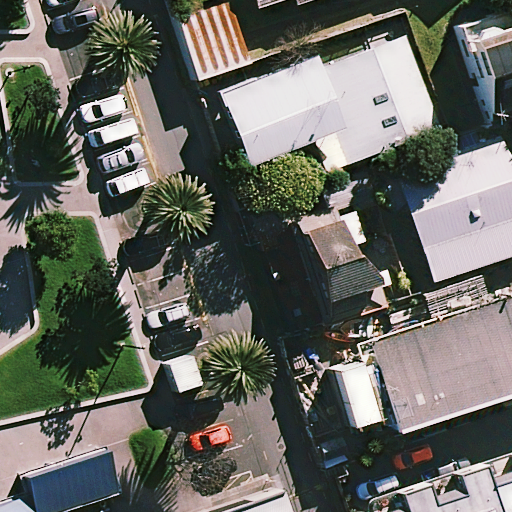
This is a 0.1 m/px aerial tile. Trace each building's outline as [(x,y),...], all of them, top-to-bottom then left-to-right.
[(511,102),(511,7),(455,25),(482,112),(511,102)] [(434,127),(399,35),(311,67),(307,54),(210,90),(237,162),(308,135),(320,169),(434,127)] [(511,250),(511,187),(495,136),(390,172),(426,279),(511,250)] [(373,199),(363,169),(316,184),(324,208),(291,219),(324,318),(373,302),(342,209),(373,199)] [(511,385),(511,262),(488,270),(496,295),(322,351),(350,438),(511,385)] [(25,418),(0,412),(0,478),(11,481),(25,418)] [(511,511),(511,450),(502,453),(506,465),(479,473),(476,462),(441,473),(445,484),(423,491),(419,480),(383,492),(387,503),(364,511),(511,511)] [(26,501),(0,508),(0,511),(63,511),(116,495),(103,452),(19,478),(26,501)] [(292,511),(289,501),(255,511),(292,511)]
